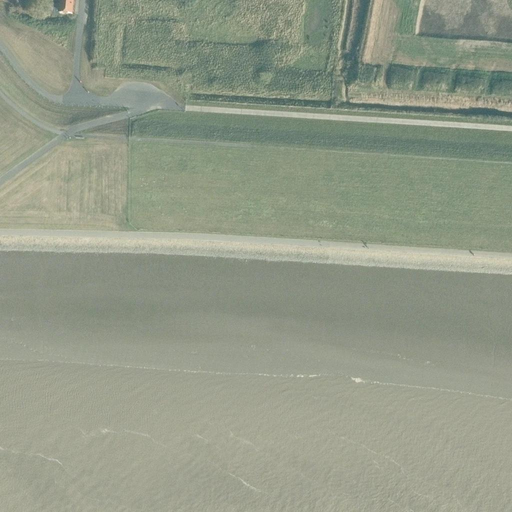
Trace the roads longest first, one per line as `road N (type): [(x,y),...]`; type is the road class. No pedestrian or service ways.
road 1 (track): [(0,232),(511,256)]
road 2 (track): [(185,109),(511,129)]
road 3 (unclassified): [(81,0),(77,94),(185,109)]
